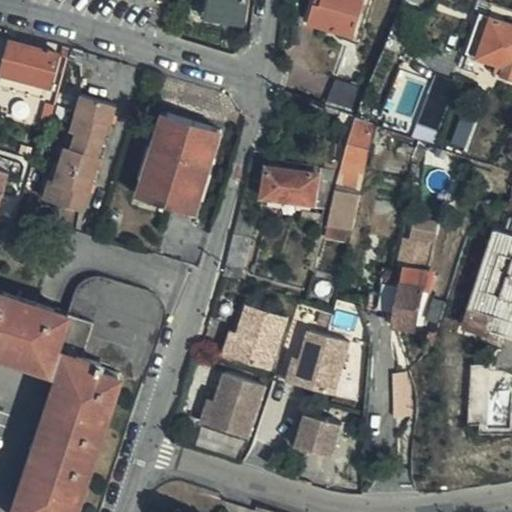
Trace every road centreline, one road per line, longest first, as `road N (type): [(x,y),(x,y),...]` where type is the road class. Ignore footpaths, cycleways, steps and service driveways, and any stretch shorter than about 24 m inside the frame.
road 1 (residential): [(265,76),(142,453)]
road 2 (residential): [(142,453),(343,510),(511,498)]
road 3 (residential): [(0,3),(265,76)]
